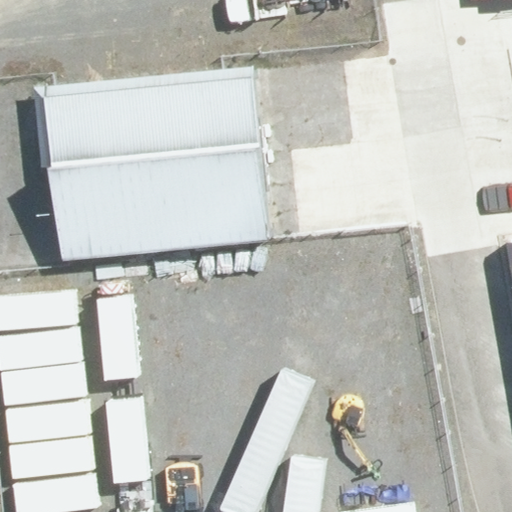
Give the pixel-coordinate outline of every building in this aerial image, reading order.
[(511,0),(489,0),(492,22),(511,20),(511,0)] [(419,35),(388,40),(398,100),(429,94),(419,35)] [(239,86),(42,99),(54,275),(251,261),(239,86)] [(353,111),(271,116),(273,151),(356,146),(353,111)] [(380,221),(297,226),(299,260),(382,255),(380,221)] [(511,242),(503,244),(511,305),(511,242)] [(112,408),(107,362),(32,370),(17,372),(22,418),(13,419),(20,486),(44,483),(47,511),(188,511),(177,401),(112,408)] [(449,511),(445,466),(326,479),(328,502),(243,511),(449,511)]
